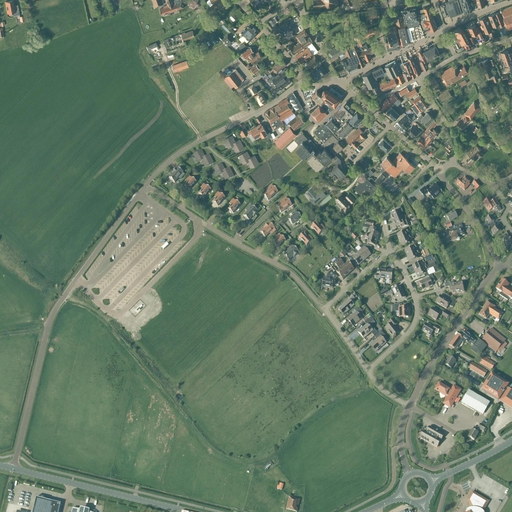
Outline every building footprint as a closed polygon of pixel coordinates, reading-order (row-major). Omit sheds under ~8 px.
[(16,12),(13,0),(5,2),(7,13),(12,12),(13,16),(19,14),(19,11),(16,12)] [(164,8),(160,9),(162,15),(178,9),(174,0),(173,0),(172,0),(165,0),(167,6),(164,7),(164,8)] [(181,0),(174,0),(178,9),(184,7),(181,0)] [(229,1),(227,0),(219,0),(216,3),(216,4),(213,6),(216,9),(218,7),(217,6),(218,5),(221,8),(223,7),(225,9),(228,6),(226,4),(229,1)] [(249,0),(256,8),(262,4),(259,0),(249,0)] [(462,12),(458,1),(455,2),(453,0),(448,0),(445,1),(446,3),(440,5),(444,16),(450,15),(450,16),(462,12)] [(457,0),(458,1),(462,12),(462,14),(472,11),(468,0),(457,0)] [(508,31),(511,29),(511,5),(501,10),(504,18),(503,18),(508,31)] [(430,6),(423,9),(416,11),(418,17),(419,20),(418,20),(419,22),(422,31),(426,30),(429,29),(430,31),(437,28),(434,18),(430,6)] [(419,25),(418,20),(415,8),(402,11),(404,16),(405,23),(406,23),(407,28),(419,25)] [(374,23),(374,18),(379,18),(379,10),(372,11),(367,11),(367,18),(369,18),(369,23),(374,23)] [(495,13),(488,16),(493,27),(499,25),(500,27),(503,25),(498,12),(495,14),(495,13)] [(276,22),(279,20),(276,16),(270,19),(274,25),(277,23),(276,22)] [(405,23),(404,16),(401,17),(395,18),(397,26),(403,25),(403,24),(405,23)] [(485,17),(479,20),(481,25),(479,26),(481,30),(483,29),(484,29),(488,27),(486,24),(488,23),(489,23),(488,19),(487,20),(485,17)] [(288,22),(275,29),(278,33),(279,32),(281,36),(280,37),(283,41),(295,34),(288,22)] [(249,41),(258,32),(250,23),(241,32),(239,34),(241,36),(238,38),(242,42),(244,40),(247,42),(249,40),(249,41)] [(484,29),(483,29),(485,34),(491,31),(488,23),(486,24),(488,27),(484,29)] [(396,28),(396,27),(384,29),(386,36),(389,47),(400,45),(400,44),(401,44),(401,46),(403,46),(410,43),(406,25),(396,28)] [(476,28),(475,25),(468,28),(472,36),(477,33),(480,39),(483,38),(478,27),(476,28)] [(375,33),(373,27),(365,31),(364,30),(361,32),(361,34),(355,37),(357,42),(356,43),(356,41),(350,44),(351,45),(349,46),(349,45),(343,48),(341,44),(327,51),(331,59),(345,52),(348,58),(347,59),(346,59),(345,59),(340,61),(344,69),(346,68),(348,72),(365,65),(364,61),(370,58),(369,55),(375,52),(373,46),(368,48),(364,37),(375,33)] [(299,42),(303,48),(312,43),(307,36),(307,37),(306,36),(308,34),(305,29),(295,36),(299,42)] [(462,29),(454,33),(455,35),(457,39),(459,41),(461,47),(463,46),(464,48),(465,50),(472,46),(470,42),(469,42),(463,31),(462,29)] [(194,36),(192,30),(181,34),(163,40),(167,52),(185,45),(184,40),(194,36)] [(233,40),(227,34),(221,41),(227,46),(233,40)] [(291,48),(290,48),(294,54),(300,51),(303,48),(299,42),(295,45),(293,41),(289,45),(291,48)] [(238,54),(246,46),(243,43),(235,51),(238,54)] [(430,48),(429,47),(429,46),(426,45),(425,47),(421,49),(427,60),(440,54),(435,45),(430,48)] [(302,51),(295,56),(301,64),(313,54),(307,47),(302,52),(302,51)] [(250,48),(242,54),(246,58),(248,57),(249,59),(253,64),(262,57),(258,52),(254,55),(253,53),(254,52),(250,48)] [(427,60),(421,49),(417,52),(421,60),(419,61),(420,63),(419,64),(422,69),(423,69),(424,71),(428,69),(427,66),(428,66),(426,61),(427,60)] [(507,50),(501,52),(503,61),(505,65),(511,63),(511,65),(510,65),(510,72),(511,72),(511,56),(511,52),(508,53),(507,50)] [(279,56),(276,52),(271,56),(270,55),(264,61),(265,63),(267,62),(270,65),(277,60),(276,58),(279,56)] [(314,56),(305,62),(310,68),(314,64),(316,63),(318,61),(315,57),(314,56)] [(412,57),(407,59),(409,62),(413,73),(414,72),(416,75),(420,73),(417,64),(415,64),(412,57)] [(286,65),(281,59),(274,64),(275,65),(272,67),(277,73),(286,65)] [(491,69),(488,59),(478,63),(480,67),(482,66),(484,70),(483,70),(483,71),(491,69)] [(174,72),(189,67),(186,60),(172,66),(174,72)] [(402,63),(398,65),(401,72),(405,81),(410,79),(412,78),(415,77),(415,76),(416,75),(414,72),(413,73),(409,62),(403,64),(402,63)] [(385,74),(383,75),(385,80),(389,78),(395,75),(395,76),(396,75),(397,79),(399,84),(405,81),(401,72),(396,63),(393,64),(392,63),(390,64),(384,67),(384,68),(387,73),(385,74)] [(250,69),(254,73),(259,69),(256,65),(250,69)] [(326,73),(320,65),(309,73),(316,81),(321,77),(326,73)] [(457,70),(454,65),(438,74),(446,87),(462,78),(461,76),(468,72),(464,66),(457,70)] [(270,78),(267,80),(271,85),(272,85),(274,83),(275,85),(278,82),(287,75),(290,73),(286,67),(275,76),(274,74),(272,76),(270,78)] [(371,71),(362,75),(363,76),(368,88),(371,87),(376,84),(377,84),(375,79),(382,75),(381,74),(384,73),(382,69),(382,68),(381,67),(371,71)] [(244,80),(235,69),(232,72),(226,76),(223,78),(231,88),(234,86),(235,88),(241,83),(240,82),(244,80)] [(491,69),(483,71),(484,74),(485,73),(486,78),(492,76),(494,81),(498,80),(496,74),(493,75),(492,73),(491,69)] [(509,83),(511,82),(511,76),(511,74),(502,76),(502,80),(508,79),(509,83)] [(292,81),(287,75),(278,82),(283,87),(283,88),(292,81)] [(380,84),(382,90),(383,90),(383,92),(392,88),(391,87),(393,86),(394,87),(396,86),(396,85),(397,84),(395,80),(397,79),(396,75),(395,76),(393,76),(394,77),(380,83),(380,84)] [(434,78),(428,82),(433,88),(438,84),(434,78)] [(278,82),(275,85),(270,89),(274,94),(283,87),(278,82)] [(376,84),(371,87),(373,90),(371,91),(373,95),(374,94),(375,95),(380,93),(376,84)] [(248,87),(253,95),(257,92),(253,85),(248,87)] [(401,96),(409,91),(407,87),(399,92),(401,96)] [(340,93),(333,88),(330,88),(329,90),(324,90),(321,94),(317,90),(312,97),(324,106),(323,107),(325,109),(324,110),(319,105),(311,113),(319,121),(327,113),(331,111),(334,107),(335,107),(340,99),(339,98),(341,95),(340,93)] [(415,89),(406,94),(407,94),(409,98),(417,93),(415,89)] [(442,102),(451,96),(447,90),(438,96),(437,95),(435,96),(436,98),(438,97),(442,102)] [(260,105),(266,102),(261,93),(254,97),(256,101),(257,100),(260,105)] [(302,108),(293,93),(286,97),(286,98),(278,103),(278,104),(273,107),(264,112),(266,114),(265,115),(270,124),(274,130),(284,124),(282,120),(294,113),(302,108)] [(387,98),(385,100),(378,106),(384,113),(393,104),(398,98),(393,94),(388,99),(387,98)] [(420,96),(412,101),(420,112),(428,106),(420,96)] [(391,115),(398,107),(397,106),(401,102),(398,99),(393,104),(394,104),(387,111),(391,115)] [(333,114),(335,116),(333,119),(340,126),(355,110),(346,101),(333,114)] [(474,102),(464,114),(471,119),(480,107),(474,102)] [(411,107),(412,109),(416,114),(417,115),(420,112),(414,104),(411,107)] [(401,110),(398,107),(391,115),(395,120),(403,111),(402,109),(401,110)] [(397,122),(405,130),(413,122),(416,119),(414,117),(415,115),(410,110),(397,122)] [(332,118),(328,122),(325,124),(339,138),(342,138),(344,136),(344,137),(364,118),(357,111),(348,120),(347,119),(340,126),(339,126),(332,118)] [(427,125),(433,118),(428,113),(428,114),(427,113),(423,117),(421,115),(417,119),(419,121),(421,119),(427,125)] [(288,122),(294,131),(305,122),(299,115),(298,114),(288,122)] [(464,114),(456,124),(461,128),(462,129),(465,124),(466,125),(471,119),(470,119),(471,119),(464,114)] [(424,132),(433,139),(438,133),(433,128),(434,127),(437,123),(434,120),(428,127),(428,128),(424,132)] [(261,124),(255,127),(261,136),(261,137),(268,134),(262,125),(261,124)] [(340,143),(328,131),(328,130),(322,124),(313,132),(319,139),(324,134),(329,138),(314,152),(312,150),(315,147),(302,133),(294,140),(298,144),(297,145),(298,146),(296,148),(304,157),(307,154),(308,156),(307,157),(317,168),(320,165),(323,168),(326,165),(328,167),(333,162),(336,165),(330,170),(339,180),(347,173),(339,164),(339,163),(340,160),(337,157),(336,155),(340,151),(339,151),(344,146),(340,142),(340,143)] [(412,126),(407,131),(414,138),(419,133),(412,126)] [(261,136),(255,127),(248,131),(250,134),(252,133),(255,139),(261,136)] [(281,148),(296,135),(289,127),(288,128),(274,141),(281,148)] [(362,139),(366,135),(363,132),(364,132),(359,127),(357,130),(356,129),(346,139),(354,148),(363,139),(362,139)] [(492,137),(496,132),(490,127),(486,132),(492,137)] [(247,134),(244,128),(238,132),(242,137),(247,134)] [(424,132),(422,135),(424,137),(423,140),(429,144),(433,139),(424,132)] [(232,143),(235,142),(232,135),(224,140),(228,148),(232,145),(232,143)] [(392,145),(383,137),(378,142),(387,151),(392,145)] [(420,137),(416,141),(420,144),(420,145),(425,150),(429,144),(423,140),(422,139),(420,137)] [(232,143),(232,145),(236,152),(244,147),(240,139),(235,142),(232,143)] [(474,144),(471,148),(476,154),(480,157),(482,154),(479,151),(481,149),(474,144)] [(476,154),(471,148),(467,154),(472,158),(467,164),(470,166),(475,160),(472,158),(476,154)] [(201,159),(205,157),(201,151),(193,155),(197,163),(202,161),(201,159)] [(247,159),(250,158),(247,151),(239,155),(243,164),(247,161),(247,159)] [(400,153),(392,162),(386,168),(395,176),(400,171),(403,167),(409,161),(400,153)] [(201,159),(202,161),(205,167),(213,163),(209,155),(205,157),(201,159)] [(247,159),(247,161),(251,167),(259,163),(255,155),(250,158),(247,159)] [(386,157),(380,164),(380,165),(382,167),(382,168),(380,170),(381,172),(382,173),(386,168),(392,162),(386,157)] [(365,167),(368,164),(363,159),(361,161),(360,162),(364,167),(365,167)] [(403,167),(400,171),(401,172),(404,172),(406,169),(409,172),(414,166),(409,161),(403,167)] [(221,172),(225,170),(222,164),(214,168),(218,176),(222,174),(221,172)] [(169,178),(175,183),(179,178),(180,180),(184,175),(183,173),(178,168),(176,169),(172,173),(173,173),(169,178)] [(221,172),(222,174),(225,180),(233,176),(229,168),(225,170),(221,172)] [(375,180),(374,180),(379,185),(380,183),(384,180),(379,175),(377,177),(375,180)] [(184,186),(189,190),(196,182),(192,178),(191,178),(189,176),(186,180),(188,182),(184,186)] [(461,181),(459,180),(456,184),(464,191),(470,185),(469,184),(471,181),(465,177),(461,181)] [(370,195),(377,189),(365,178),(354,189),(360,194),(364,190),(370,195)] [(476,180),(472,183),(475,187),(474,188),(475,191),(481,186),(476,180)] [(199,194),(203,198),(211,190),(206,185),(206,186),(203,184),(200,188),(202,190),(199,194)] [(263,195),(268,201),(278,192),(273,187),(271,185),(266,190),(268,191),(263,195)] [(427,192),(430,196),(428,197),(431,201),(433,199),(438,195),(439,195),(440,194),(440,193),(441,193),(435,185),(427,190),(425,187),(420,192),(423,196),(427,192)] [(316,194),(314,191),(311,188),(306,193),(308,195),(315,203),(325,195),(321,190),(317,193),(318,193),(316,194)] [(213,202),(218,206),(225,198),(220,193),(220,194),(218,192),(214,196),(217,198),(213,202)] [(350,204),(355,199),(349,192),(344,197),(346,199),(345,200),(340,195),(336,199),(339,202),(338,203),(341,206),(340,209),(348,212),(350,204)] [(329,194),(319,203),(320,204),(317,206),(318,208),(321,205),(322,206),(332,197),(329,194)] [(288,199),(287,200),(286,198),(280,202),(282,203),(277,207),(281,213),(292,205),(288,199)] [(490,212),(493,210),(496,208),(498,212),(501,210),(495,200),(492,202),(490,198),(483,202),(490,212)] [(228,209),(233,213),(240,205),(236,201),(235,201),(233,199),(230,203),(232,205),(228,209)] [(243,216),(249,221),(253,216),(253,217),(257,213),(256,212),(257,211),(252,206),(250,205),(246,210),(247,211),(243,216)] [(392,222),(400,218),(399,214),(403,212),(400,207),(394,209),(396,212),(389,215),(392,222)] [(289,219),(292,225),(301,218),(298,213),(297,213),(295,211),(291,214),(293,216),(289,219)] [(458,217),(454,211),(446,216),(450,222),(458,217)] [(495,224),(493,222),(495,221),(491,216),(484,220),(488,225),(489,228),(495,224)] [(402,222),(400,218),(392,222),(395,228),(399,226),(400,230),(408,226),(406,221),(402,222)] [(260,232),(265,238),(270,233),(271,235),(276,231),(274,229),(275,229),(270,223),(269,225),(268,224),(264,228),(265,228),(260,232)] [(316,223),(311,227),(319,236),(323,231),(325,229),(321,225),(319,227),(316,223)] [(497,227),(495,224),(489,228),(491,230),(494,236),(501,231),(498,226),(497,227)] [(450,232),(448,233),(451,242),(456,240),(456,241),(460,239),(460,238),(462,238),(461,237),(465,236),(462,225),(452,227),(452,228),(450,228),(451,232),(450,232)] [(365,235),(364,237),(369,238),(377,240),(379,234),(377,233),(378,230),(370,228),(369,231),(370,232),(369,236),(365,235)] [(407,237),(405,233),(409,231),(408,229),(396,234),(398,240),(407,237)] [(303,233),(299,238),(306,246),(311,242),(311,241),(313,239),(309,236),(307,237),(303,233)] [(273,243),(277,248),(286,240),(281,236),(279,234),(275,238),(277,240),(273,243)] [(407,237),(398,240),(401,246),(409,243),(408,240),(412,238),(412,237),(411,235),(407,237)] [(511,237),(511,235),(508,237),(508,236),(502,239),(507,247),(511,243),(511,237)] [(363,241),(363,243),(376,246),(377,240),(369,238),(367,242),(363,241)] [(284,255),(289,261),(293,257),(294,257),(298,254),(297,253),(299,252),(294,246),(293,247),(292,245),(287,250),(288,251),(284,255)] [(355,249),(354,251),(363,261),(368,257),(371,255),(367,251),(362,245),(359,248),(358,246),(355,249)] [(415,253),(413,249),(418,247),(417,245),(404,250),(407,256),(415,253)] [(428,247),(424,249),(427,257),(432,255),(428,247)] [(351,257),(348,259),(353,264),(356,262),(359,266),(363,261),(354,251),(352,252),(355,255),(352,258),(351,257)] [(415,253),(407,256),(409,262),(417,259),(416,255),(420,253),(419,251),(415,253)] [(340,259),(337,262),(348,275),(354,270),(348,263),(344,266),(343,264),(340,259)] [(423,268),(421,264),(426,263),(425,261),(412,266),(415,272),(423,268)] [(348,275),(337,262),(334,264),(338,268),(339,267),(340,269),(337,272),(343,279),(348,275)] [(427,266),(423,268),(415,272),(417,278),(425,274),(424,270),(428,269),(427,266)] [(375,275),(375,279),(379,279),(383,279),(383,284),(385,284),(385,283),(385,279),(386,270),(380,270),(379,275),(375,275)] [(327,279),(323,278),(322,287),(332,289),(333,285),(334,285),(335,280),(334,280),(337,277),(331,271),(327,275),(329,276),(327,278),(327,279)] [(431,284),(435,282),(432,275),(429,276),(428,276),(429,279),(419,282),(422,290),(432,286),(431,284)] [(503,298),(509,289),(507,288),(507,289),(506,289),(508,284),(502,280),(496,289),(501,292),(499,295),(503,298)] [(454,285),(453,282),(444,285),(445,288),(451,287),(453,294),(458,292),(459,294),(464,292),(461,283),(454,285)] [(390,296),(391,298),(395,296),(403,292),(400,286),(390,291),(392,295),(390,296)] [(509,289),(503,298),(507,301),(509,298),(511,299),(511,290),(511,292),(510,291),(509,289)] [(397,300),(393,302),(394,304),(406,298),(403,292),(395,296),(397,300)] [(352,304),(356,300),(352,296),(343,304),(344,305),(338,310),(343,316),(354,306),(352,304)] [(453,307),(456,301),(452,298),(450,302),(441,296),(436,303),(446,309),(448,306),(453,307)] [(493,311),(495,309),(494,308),(495,307),(487,301),(483,308),(479,315),(486,319),(489,315),(492,310),(493,311)] [(401,309),(401,305),(395,305),(395,307),(395,312),(397,312),(397,316),(400,316),(400,317),(403,316),(404,318),(409,317),(408,312),(409,312),(409,308),(401,309)] [(354,311),(356,313),(347,320),(353,326),(362,318),(359,316),(363,313),(358,307),(354,311)] [(447,319),(449,315),(443,312),(442,314),(440,313),(433,308),(428,316),(436,321),(439,316),(441,318),(443,316),(447,319)] [(492,310),(489,315),(491,316),(490,318),(492,319),(497,323),(499,320),(498,320),(502,314),(495,309),(493,311),(492,310)] [(365,323),(366,325),(358,332),(364,339),(372,332),(369,328),(372,326),(370,324),(374,321),(371,318),(365,323)] [(392,338),(399,333),(394,327),(397,324),(393,319),(388,322),(390,324),(385,328),(392,338)] [(437,334),(440,329),(435,326),(433,329),(426,324),(422,331),(430,336),(433,332),(437,334)] [(487,349),(489,350),(495,355),(497,351),(500,353),(507,344),(504,342),(506,340),(491,329),(482,341),(486,344),(485,344),(489,347),(487,349)] [(374,342),(371,345),(376,351),(385,344),(382,340),(386,337),(381,331),(376,336),(378,338),(374,342)] [(457,334),(449,346),(454,350),(455,349),(460,341),(462,342),(463,343),(465,340),(468,343),(470,341),(473,343),(472,343),(474,344),(476,341),(475,340),(465,333),(464,333),(462,337),(461,337),(457,334)] [(479,356),(487,347),(479,340),(471,349),(479,356)] [(495,364),(482,356),(478,363),(491,371),(495,364)] [(455,361),(449,357),(445,365),(451,369),(455,361)] [(472,363),(468,368),(484,378),(487,372),(488,370),(473,361),(472,363)] [(492,374),(482,390),(498,400),(500,397),(502,398),(500,401),(511,408),(511,384),(508,388),(508,389),(506,387),(508,385),(492,374)] [(464,376),(463,378),(474,385),(475,382),(466,377),(464,376)] [(451,390),(439,383),(435,390),(447,397),(443,404),(450,408),(461,390),(453,386),(451,390)] [(468,391),(463,402),(484,414),(489,403),(468,391)] [(437,448),(444,435),(429,427),(426,433),(424,431),(420,438),(437,448)] [(472,430),(468,437),(474,441),(478,433),(476,432),(478,429),(474,427),(472,430)] [(483,511),(482,511),(488,502),(472,493),(468,501),(471,508),(469,509),(467,510),(465,511),(483,511)] [(298,506),(300,500),(289,497),(286,509),(296,511),(298,509),(296,508),(297,505),(298,506)] [(57,511),(60,504),(35,498),(31,511),(57,511)]
